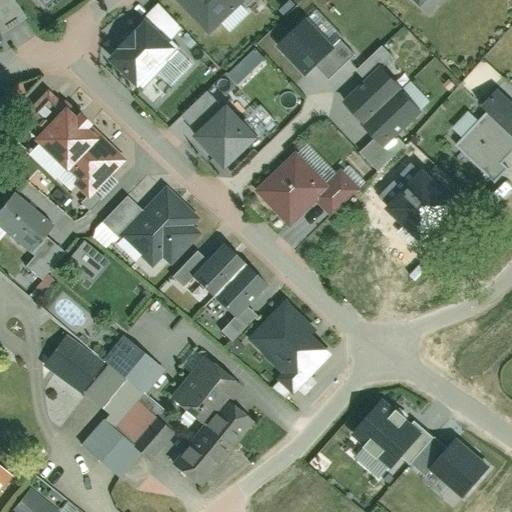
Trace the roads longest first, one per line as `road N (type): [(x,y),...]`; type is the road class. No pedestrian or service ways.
road 1 (residential): [(114,511),(50,454),(32,355),(13,324)]
road 2 (residential): [(379,347),(289,455),(223,501)]
road 3 (residential): [(217,201),(379,347)]
road 4 (residential): [(379,347),(511,437)]
road 5 (residential): [(511,275),(469,309),(379,347)]
road 6 (residential): [(217,201),(324,100)]
road 7 (residential): [(61,41),(163,145)]
